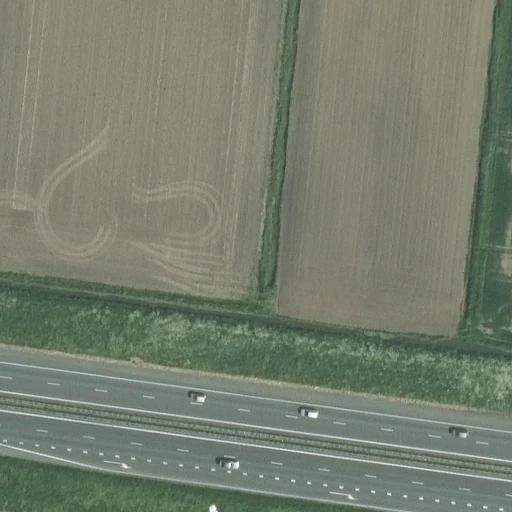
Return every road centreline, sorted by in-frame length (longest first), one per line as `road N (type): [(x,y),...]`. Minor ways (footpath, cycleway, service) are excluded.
road 1 (motorway): [(511,448),(0,377)]
road 2 (motorway): [(0,426),(511,497)]
